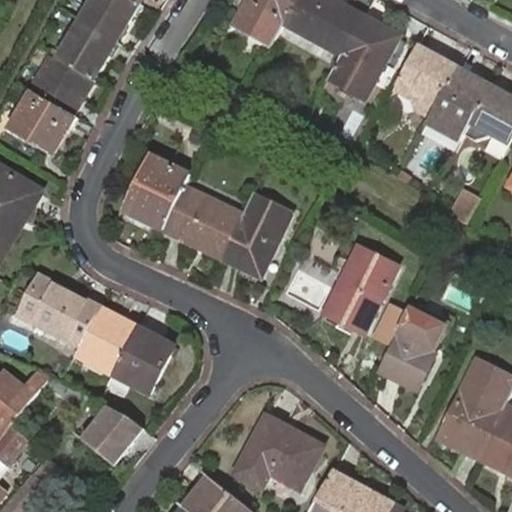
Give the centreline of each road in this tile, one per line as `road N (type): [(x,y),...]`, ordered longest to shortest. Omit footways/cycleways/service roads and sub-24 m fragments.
road 1 (residential): [(264,339),(114,266),(89,238),(89,194),(199,0)]
road 2 (residential): [(462,511),(264,339)]
road 3 (residential): [(264,339),(124,511)]
